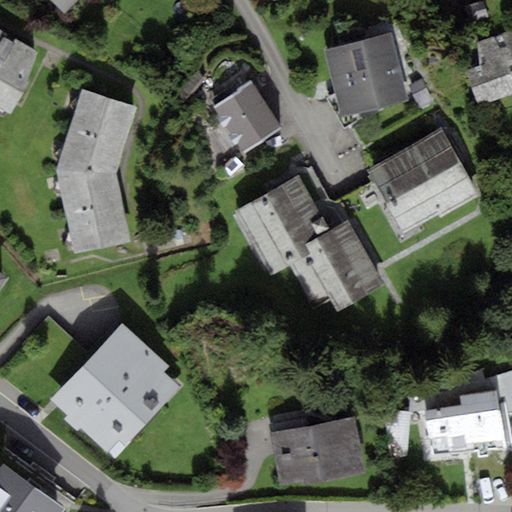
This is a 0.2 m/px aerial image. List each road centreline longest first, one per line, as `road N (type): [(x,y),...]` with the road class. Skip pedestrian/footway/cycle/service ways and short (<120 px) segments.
road 1 (residential): [(238,0),(325,142)]
road 2 (residential): [(0,408),(129,509)]
